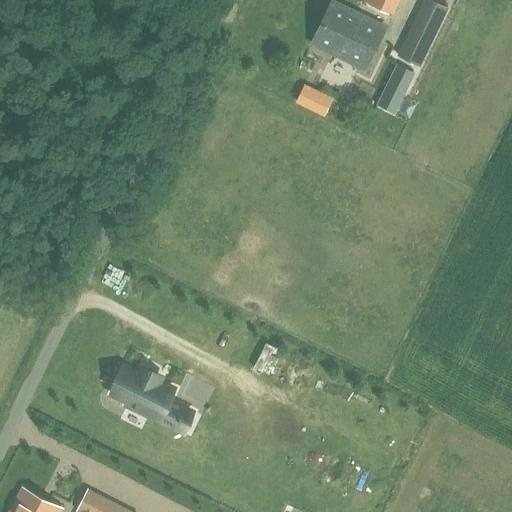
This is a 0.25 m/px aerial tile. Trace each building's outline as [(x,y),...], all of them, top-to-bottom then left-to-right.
[(361,0),(361,1),(393,16),(393,15),(399,0),(361,0)] [(432,0),(425,0),(399,55),(420,66),(448,8),(432,0)] [(333,2),(313,43),(366,69),(386,28),(333,2)] [(398,65),(379,105),(395,113),(414,73),(398,65)] [(188,390),(199,357),(180,351),(169,384),(188,390)] [(186,398),(223,418),(243,381),(206,360),(186,398)] [(134,373),(126,369),(113,393),(121,397),(130,401),(128,404),(148,414),(175,427),(179,420),(181,421),(182,417),(181,416),(185,409),(169,401),(174,389),(159,382),(162,377),(143,368),(139,376),(134,373)] [(59,511),(62,508),(24,489),(17,502),(14,503),(11,510),(11,511),(59,511)] [(97,511),(105,498),(89,490),(79,510),(82,511),(97,511)] [(152,511),(200,511),(160,494),(152,511)]
